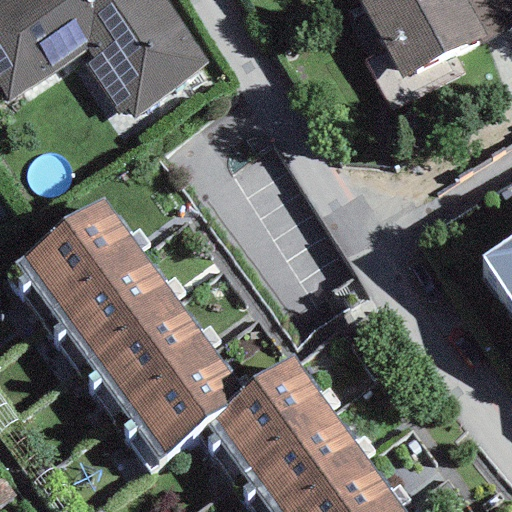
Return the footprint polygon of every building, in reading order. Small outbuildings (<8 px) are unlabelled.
[(215,85),(166,0),(0,0),(0,94),(10,113),(98,63),(136,130),(215,85)] [(511,0),(350,0),(402,91),(511,29),(511,0)] [(108,213),(30,267),(159,453),(236,399),(108,213)] [(511,246),(485,267),(511,301),(511,246)] [(390,511),(296,375),(218,429),(275,511),(390,511)]
